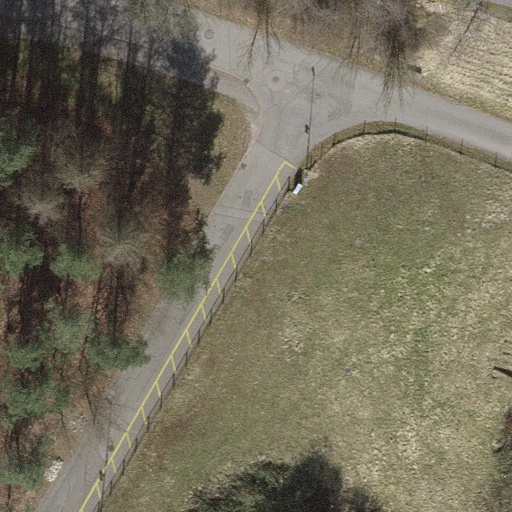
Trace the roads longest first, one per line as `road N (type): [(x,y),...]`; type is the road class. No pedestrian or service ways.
road 1 (unclassified): [(315,80),(67,511)]
road 2 (unclassified): [(55,0),(315,80)]
road 3 (unclassified): [(315,80),(511,144)]
